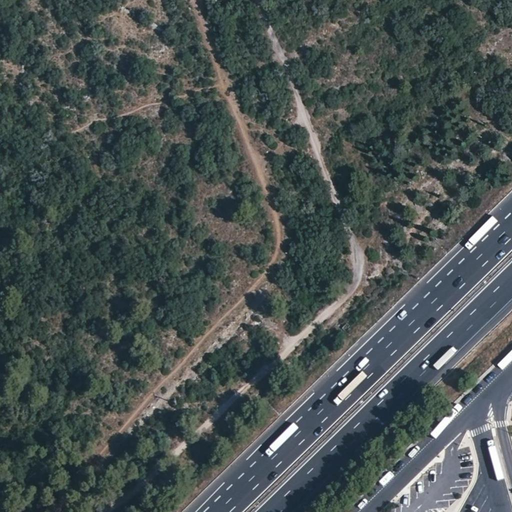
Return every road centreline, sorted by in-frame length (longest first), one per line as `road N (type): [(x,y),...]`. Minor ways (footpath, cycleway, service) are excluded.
road 1 (unclassified): [(258,0),(341,227),(341,290),(99,511)]
road 2 (motorway): [(511,231),(222,511)]
road 3 (motorway): [(270,511),(511,277)]
